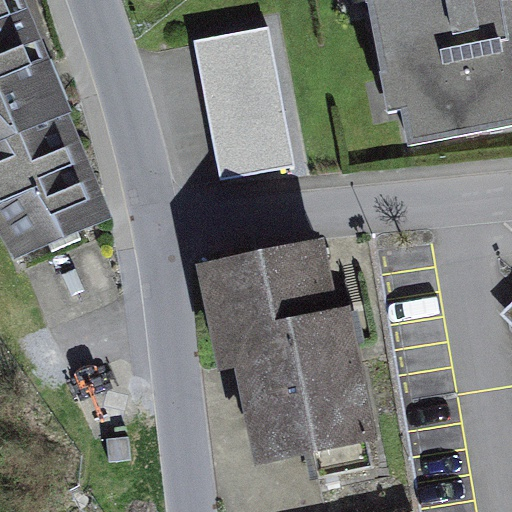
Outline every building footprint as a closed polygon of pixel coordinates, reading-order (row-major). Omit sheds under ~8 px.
[(15,0),(0,0),(0,273),(91,238),(55,141),(69,127),(53,90),(15,0)] [(511,0),(378,0),(407,139),(511,117),(511,0)] [(198,49),(220,183),(292,172),(270,37),(198,49)] [(346,260),(217,287),(258,482),(387,455),(346,260)] [(511,301),(498,315),(511,329),(511,301)]
